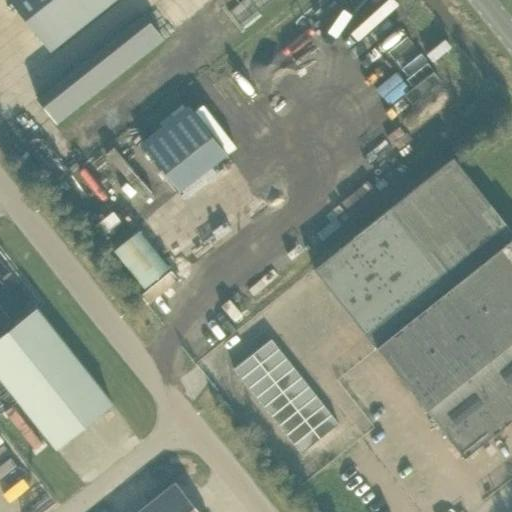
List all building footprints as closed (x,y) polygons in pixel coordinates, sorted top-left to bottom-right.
[(7,0),(49,52),(114,0),(7,0)] [(148,3),(35,87),(57,116),(169,32),(148,3)] [(221,108),(233,98),(248,117),(273,98),(241,56),(191,93),(223,135),(234,126),(221,108)] [(141,144),(178,191),(225,154),(188,107),(141,144)] [(37,134),(28,140),(47,169),(56,164),(37,134)] [(462,459),(511,419),(511,234),(451,159),(312,269),(462,459)] [(142,289),(168,268),(138,231),(112,252),(142,289)] [(0,337),(0,380),(54,449),(112,404),(36,309),(0,337)] [(266,337),(247,352),(255,361),(274,346),(266,337)] [(274,346),(255,361),(262,371),(281,356),(274,346)] [(247,352),(229,367),(236,376),(255,361),(247,352)] [(281,356),(262,371),(270,380),(289,365),(281,356)] [(255,361),(236,376),(244,386),(262,371),(255,361)] [(289,365),(270,380),(277,390),(296,375),(289,365)] [(262,371),(244,386),(251,395),(270,380),(262,371)] [(296,375),(277,390),(285,399),(304,384),(296,375)] [(270,380),(251,395),(259,405),(277,390),(270,380)] [(304,384),(285,399),(292,408),(311,393),(304,384)] [(277,390),(259,405),(266,414),(285,399),(277,390)] [(311,393),(292,408),(300,418),(319,403),(311,393)] [(285,399),(266,414),(274,423),(292,408),(285,399)] [(319,403),(300,418),(307,427),(326,412),(319,403)] [(292,408),(274,423),(281,433),(300,418),(292,408)] [(326,412),(307,427),(315,436),(334,421),(326,412)] [(300,418),(281,433),(289,442),(307,427),(300,418)] [(334,421),(315,436),(322,446),(341,431),(334,421)] [(307,427),(289,442),(296,451),(315,436),(307,427)] [(341,431),(322,446),(330,455),(349,440),(341,431)] [(315,436),(296,451),(304,461),(322,446),(315,436)] [(349,440),(330,455),(337,465),(356,450),(349,440)] [(322,446),(304,461),(311,470),(330,455),(322,446)] [(356,450),(337,465),(345,474),(364,459),(356,450)] [(330,455),(311,470),(319,480),(337,465),(330,455)] [(364,459),(345,474),(352,483),(371,468),(364,459)] [(337,465),(319,480),(326,489),(345,474),(337,465)] [(371,468),(352,483),(360,493),(379,478),(371,468)] [(345,474),(326,489),(334,498),(352,483),(345,474)] [(379,478),(360,493),(367,502),(386,487),(379,478)] [(198,511),(175,483),(138,511),(198,511)] [(352,483),(334,498),(341,508),(360,493),(352,483)] [(386,487),(367,502),(375,511),(394,496),(386,487)] [(360,493),(341,508),(344,511),(354,511),(367,502),(360,493)] [(394,496),(375,511),(393,511),(401,506),(394,496)] [(367,502),(354,511),(374,511),(375,511),(367,502)]
